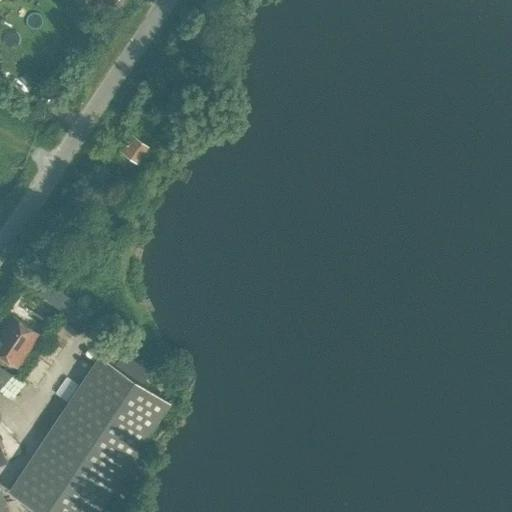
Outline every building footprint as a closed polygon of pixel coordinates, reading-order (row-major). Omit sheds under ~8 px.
[(149,147),(143,143),(133,136),(122,152),(137,163),(149,147)] [(101,184),(87,206),(100,214),(114,192),(101,184)] [(0,355),(18,368),(42,334),(13,314),(0,332),(0,355)] [(154,430),(171,403),(144,385),(152,372),(124,353),(116,366),(100,355),(9,492),(39,511),(99,511),(150,435),(154,430)] [(11,511),(0,481),(0,464),(18,457),(13,444),(2,448),(0,444),(0,511),(11,511)]
